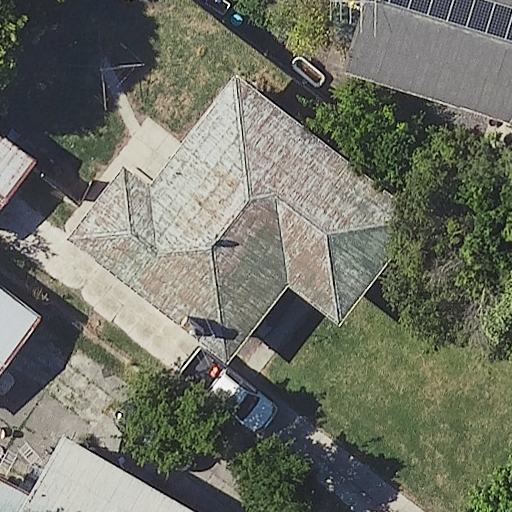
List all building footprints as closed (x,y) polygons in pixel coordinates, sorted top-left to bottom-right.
[(511,0),(335,0),(317,58),(492,114),(511,128),(511,0)] [(402,195),(211,57),(130,171),(99,149),(47,221),(212,340),(265,266),(322,307),(402,195)] [(0,165),(15,146),(0,134),(0,165)] [(0,332),(22,304),(0,287),(0,332)] [(188,511),(39,419),(5,475),(0,472),(0,511),(188,511)]
